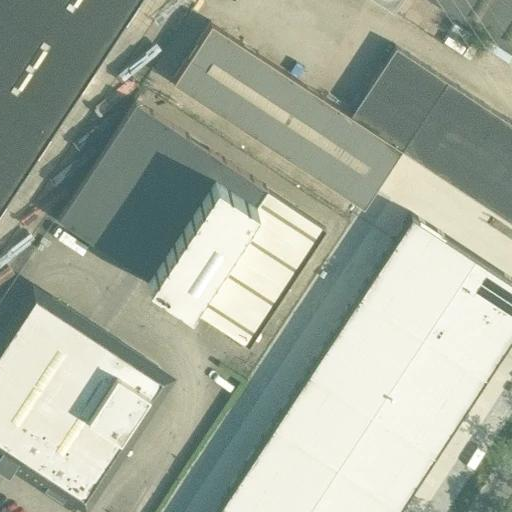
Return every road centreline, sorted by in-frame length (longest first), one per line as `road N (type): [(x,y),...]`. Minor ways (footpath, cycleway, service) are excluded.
road 1 (unknown): [(0,242),(161,0)]
road 2 (unknown): [(511,83),(397,27),(372,31),(335,62)]
